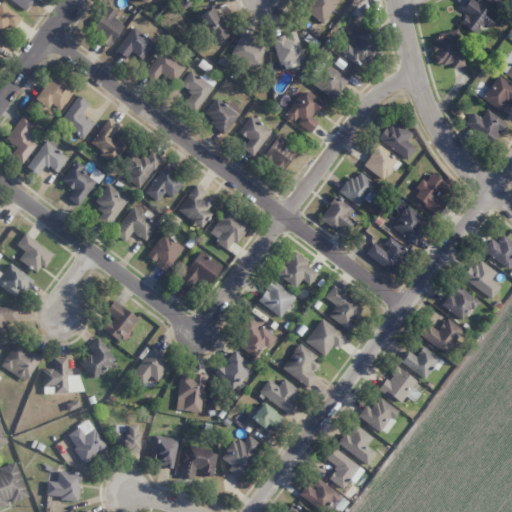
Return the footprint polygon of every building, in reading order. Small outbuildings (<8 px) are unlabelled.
[(10,0),(28,10),(33,0),(10,0)] [(337,0),(305,0),(300,9),(324,23),(337,0)] [(466,0),(461,11),(464,13),(458,23),(476,33),(481,24),(489,28),(496,15),(467,0),(466,0)] [(505,0),(483,0),(498,10),(505,0)] [(14,29),(21,16),(0,3),(0,29),(3,31),(6,24),(14,29)] [(108,47),(124,27),(113,18),(117,13),(109,6),(88,31),(108,47)] [(214,44),(230,34),(214,7),(198,16),(214,44)] [(130,51),(141,59),(154,41),(132,26),(114,52),(124,59),(130,51)] [(429,36),(437,65),(450,62),(452,69),(465,65),(456,30),(429,36)] [(229,60),(256,70),(264,48),(250,42),(252,37),(239,32),(229,60)] [(272,37),(278,64),(302,60),(297,32),(272,37)] [(347,44),(341,50),(360,69),(380,49),(363,32),(349,46),(347,44)] [(185,66),(160,50),(143,74),(154,82),(160,73),(174,82),(185,66)] [(335,99),(347,78),(324,64),(311,85),(335,99)] [(196,112),(214,81),(202,74),(200,77),(189,70),(180,85),(190,91),(182,105),(196,112)] [(511,85),(498,75),(481,97),(498,111),(507,100),(511,103),(511,85)] [(59,110),(72,91),(50,76),(34,99),(48,108),(51,104),(59,110)] [(295,122),(309,132),(317,121),(313,118),(324,103),(304,89),(285,115),(295,122)] [(94,124),(81,113),(88,104),(78,95),(58,121),(82,139),(94,124)] [(242,109),(230,99),(225,105),(215,98),(203,113),(213,120),(210,124),(223,134),(242,109)] [(463,126),(492,144),(505,122),(485,110),(480,118),(471,112),(463,126)] [(34,124),(21,115),(5,139),(16,147),(9,156),(22,164),(37,142),(26,135),(34,124)] [(270,131),(250,115),(237,132),(248,140),(241,148),(252,156),(270,131)] [(98,154),(112,164),(127,144),(113,134),(119,126),(108,118),(90,142),(101,151),(98,154)] [(406,140),(410,134),(391,120),(378,139),(407,159),(416,147),(406,140)] [(297,153),(279,136),(262,154),(280,171),(297,153)] [(45,139),(26,167),(37,175),(45,164),(57,172),(69,155),(45,139)] [(362,165),(384,181),(399,160),(376,144),(362,165)] [(126,178),(137,187),(161,160),(150,150),(140,161),(130,151),(119,163),(130,172),(126,178)] [(61,181),(73,189),(67,198),(79,206),(101,173),(94,168),(88,176),(80,171),(83,166),(75,160),(61,181)] [(175,169),(164,162),(145,194),(157,201),(162,192),(172,198),(182,182),(171,176),(175,169)] [(356,206),(373,182),(355,169),(339,193),(356,206)] [(411,196),(437,215),(445,204),(438,198),(448,185),(430,171),(411,196)] [(101,212),(96,221),(107,228),(127,197),(107,184),(93,207),(101,212)] [(212,206),(201,199),(206,191),(193,184),(177,212),(201,226),(212,206)] [(348,216),(353,210),(335,196),(318,218),(334,230),(338,224),(349,232),(356,222),(348,216)] [(145,241),(157,224),(131,206),(113,233),(125,242),(131,232),(145,241)] [(412,243),(428,222),(407,206),(390,226),(412,243)] [(249,225),(226,208),(207,235),(227,249),(233,240),(236,243),(249,225)] [(52,254),(24,233),(15,245),(23,251),(17,259),(37,273),(52,254)] [(167,271),(182,246),(161,233),(146,258),(167,271)] [(489,238),(481,251),(507,267),(511,257),(511,241),(501,234),(496,242),(489,238)] [(365,253),(391,273),(408,251),(388,236),(381,246),(374,241),(365,253)] [(206,286),(221,267),(201,250),(177,280),(189,289),(197,279),(206,286)] [(308,285),(318,271),(291,252),(275,273),(294,288),(301,279),(308,285)] [(490,279),(495,272),(477,258),(462,278),(490,299),(499,287),(490,279)] [(25,292),(33,280),(9,263),(1,274),(0,273),(0,286),(14,297),(20,288),(25,292)] [(257,302),(282,317),(294,295),(269,280),(257,302)] [(327,315),(349,331),(354,324),(352,322),(363,307),(333,284),(323,297),(335,305),(327,315)] [(478,301),(456,284),(440,304),(462,321),(478,301)] [(100,327),(119,342),(137,319),(113,300),(103,312),(108,316),(100,327)] [(0,332),(6,333),(7,321),(16,322),(17,308),(0,307),(0,332)] [(238,345),(253,358),(264,345),(268,348),(275,338),(248,316),(236,330),(245,337),(238,345)] [(436,331),(426,323),(418,334),(445,355),(464,330),(447,317),(436,331)] [(304,343),(324,355),(331,344),(338,348),(346,335),(319,319),(304,343)] [(86,346),(92,354),(80,363),(92,379),(116,361),(98,337),(86,346)] [(40,358),(15,342),(0,364),(0,365),(24,382),(40,358)] [(281,368),(308,388),(316,376),(312,373),(319,364),(313,360),(316,356),(299,343),(281,368)] [(149,375),(156,381),(171,362),(152,347),(130,375),(142,385),(149,375)] [(443,359),(421,347),(416,356),(405,350),(398,363),(425,378),(431,367),(437,370),(443,359)] [(214,372),(231,390),(252,371),(234,351),(225,360),(226,362),(214,372)] [(42,393),(80,392),(80,375),(67,375),(67,357),(53,358),(53,368),(42,369),(42,393)] [(416,381),(395,366),(379,389),(400,403),(407,393),(407,394),(416,381)] [(175,409),(200,413),(206,376),(181,372),(175,409)] [(277,386),(267,379),(258,392),(287,413),(302,393),(283,379),(277,386)] [(399,412),(379,397),(370,409),(364,405),(357,416),(383,434),(399,412)] [(262,428),(266,423),(275,430),(283,419),(262,402),(250,418),(262,428)] [(84,463),(106,448),(87,420),(65,434),(84,463)] [(138,450),(137,424),(115,425),(116,451),(138,450)] [(336,443),(366,465),(375,453),(365,445),(371,438),(355,425),(347,435),(344,433),(336,443)] [(149,459),(157,460),(156,466),(173,468),(177,439),(152,435),(149,459)] [(227,469),(238,478),(262,446),(248,435),(241,444),(234,438),(220,457),(230,465),(227,469)] [(193,479),(194,472),(212,475),(216,451),(185,445),(179,476),(193,479)] [(353,483),(363,470),(332,448),(324,459),(335,467),(327,478),(341,489),(348,479),(353,483)] [(27,497),(15,461),(0,466),(0,507),(9,504),(8,503),(27,497)] [(77,501),(80,474),(57,471),(56,482),(46,481),(45,495),(59,496),(58,499),(77,501)] [(335,505),(341,495),(315,479),(310,486),(305,483),(297,496),(319,509),(325,499),(335,505)]
